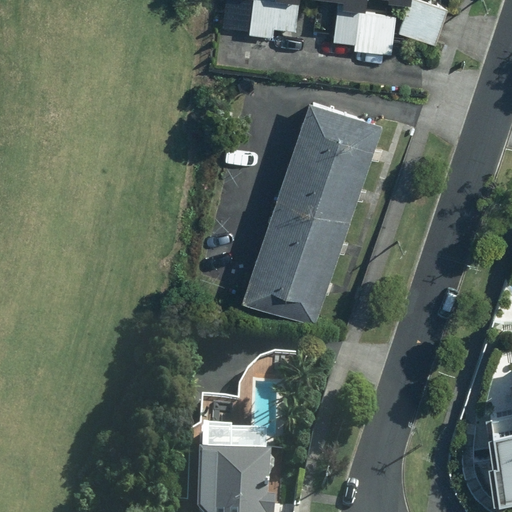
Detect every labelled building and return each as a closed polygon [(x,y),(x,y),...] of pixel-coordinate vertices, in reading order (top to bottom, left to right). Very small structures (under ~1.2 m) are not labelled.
[(269,0),(270,1),(262,0),(255,0),(252,31),(275,34),(276,26),(298,28),(300,4),(284,2),(284,0),(269,0)] [(428,0),(423,11),(409,5),(399,26),(433,41),(449,5),(438,0),(428,0)] [(335,38),(355,39),(355,45),(393,47),(395,11),(337,9),(335,38)] [(384,121),(311,96),(243,296),(316,321),(384,121)] [(511,362),(510,363),(511,375),(511,423),(498,425),(507,495),(511,493),(511,362)] [(274,511),(275,502),(265,501),(267,459),(197,456),(194,511),(274,511)]
